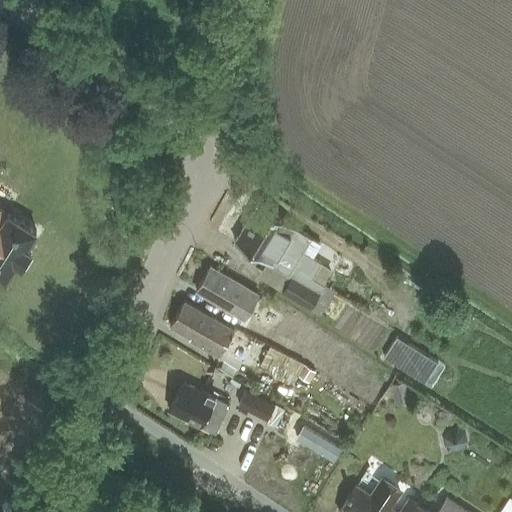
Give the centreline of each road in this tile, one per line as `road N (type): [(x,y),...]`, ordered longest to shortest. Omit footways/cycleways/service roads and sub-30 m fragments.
road 1 (secondary): [(103,403),(195,188),(196,160),(185,135)]
road 2 (secondary): [(185,135),(153,100),(4,0)]
road 3 (residential): [(103,403),(274,511)]
road 4 (tertiary): [(243,0),(210,116),(185,135)]
